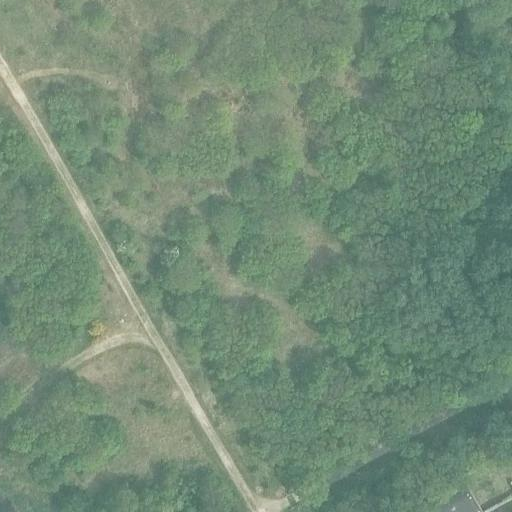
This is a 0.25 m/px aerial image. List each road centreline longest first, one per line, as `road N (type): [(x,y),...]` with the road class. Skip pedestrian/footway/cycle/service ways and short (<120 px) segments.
road 1 (track): [(0,63),(258,511)]
road 2 (track): [(273,511),(511,377)]
road 3 (track): [(143,314),(0,410)]
